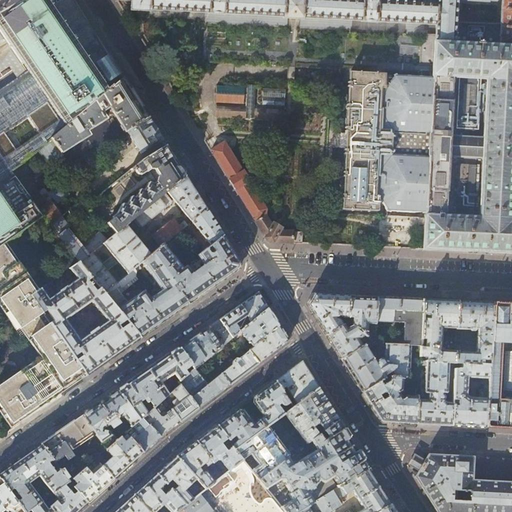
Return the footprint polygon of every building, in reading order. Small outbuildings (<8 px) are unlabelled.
[(0,0),(0,12),(21,0),(0,0)] [(49,3),(47,0),(21,0),(0,12),(0,32),(29,71),(0,90),(0,245),(42,216),(38,210),(11,172),(18,166),(37,150),(51,138),(124,77),(117,65),(112,57),(95,70),(68,31),(49,3)] [(467,0),(490,1),(490,0),(501,1),(500,0),(116,0),(122,9),(131,10),(151,11),(151,10),(209,13),(209,14),(226,15),(226,14),(284,17),(284,18),(304,19),(304,18),(361,21),(361,22),(378,23),(378,22),(436,25),(435,35),(423,34),(423,41),(420,42),(420,35),(206,24),(205,60),(352,68),(352,77),(349,77),(349,82),(352,82),(351,100),(348,99),(348,104),(351,104),(350,122),(347,122),(347,126),(349,126),(349,141),(348,144),(346,144),(346,149),(348,149),(347,167),(345,167),(345,172),(347,172),(346,189),(344,189),(343,194),(346,194),(346,208),(353,209),(353,211),(354,211),(354,209),(369,209),(369,212),(371,212),(371,211),(379,211),(379,200),(380,200),(381,201),(382,201),(388,209),(387,210),(388,211),(389,210),(400,210),(400,211),(402,211),(402,210),(413,211),(413,212),(415,212),(415,211),(426,212),(426,215),(425,215),(425,249),(511,252),(511,0),(501,0),(500,24),(456,22),(457,0),(467,0)] [(76,172),(80,169),(82,174),(79,176),(84,182),(102,167),(93,152),(127,131),(149,117),(134,93),(124,77),(51,138),(61,152),(62,152),(64,155),(64,156),(76,172)] [(284,120),(285,108),(255,106),(256,86),(247,86),(246,106),(216,104),(216,116),(284,120)] [(244,103),(245,87),(217,86),(216,102),(244,103)] [(285,106),(286,90),(258,88),(258,104),(285,106)] [(156,129),(149,117),(127,131),(141,154),(163,140),(156,129)] [(51,138),(37,150),(50,166),(64,156),(64,155),(62,152),(61,152),(51,138)] [(270,242),(302,243),(303,232),(282,231),(281,230),(280,227),(275,224),(273,225),(270,223),(265,215),(267,211),(249,183),(250,182),(244,173),(243,174),(224,142),(211,150),(267,240),(270,242)] [(167,191),(186,176),(177,163),(166,145),(144,159),(130,170),(131,172),(134,170),(137,175),(141,176),(148,171),(156,183),(153,184),(150,182),(149,182),(149,183),(148,183),(144,191),(141,189),(140,189),(140,190),(135,198),(133,197),(132,196),(131,197),(130,197),(126,205),(124,204),(123,204),(122,204),(121,205),(117,212),(112,217),(113,218),(107,223),(116,233),(126,225),(132,220),(164,193),(167,191)] [(61,179),(46,191),(43,187),(38,192),(33,184),(35,182),(35,180),(34,178),(31,178),(29,180),(18,166),(11,172),(38,210),(50,201),(51,203),(54,200),(57,203),(69,194),(80,185),(75,178),(66,186),(61,179)] [(194,189),(186,176),(167,191),(191,221),(206,209),(194,189)] [(172,201),(164,193),(132,220),(139,229),(172,201)] [(78,262),(80,263),(88,257),(80,247),(65,230),(74,223),(68,210),(61,216),(51,203),(50,201),(38,210),(42,216),(57,236),(78,262)] [(214,222),(206,209),(191,221),(209,242),(203,247),(205,250),(207,248),(210,245),(223,235),(214,222)] [(161,247),(164,244),(188,224),(185,221),(178,227),(172,220),(152,236),(161,247)] [(150,255),(126,225),(116,233),(107,240),(103,244),(128,273),(139,265),(141,262),(150,255)] [(103,244),(107,240),(99,231),(96,234),(94,232),(82,242),(83,244),(80,247),(88,257),(92,253),(103,244)] [(231,249),(223,235),(210,245),(214,252),(211,254),(207,248),(205,250),(197,255),(204,266),(192,274),(187,266),(183,268),(164,244),(161,247),(150,255),(141,262),(161,290),(174,282),(189,304),(216,285),(239,269),(240,263),(231,249)] [(13,266),(0,247),(0,299),(21,329),(24,326),(46,358),(0,389),(0,404),(13,423),(18,420),(19,422),(33,413),(68,389),(86,375),(76,360),(73,357),(49,323),(42,312),(31,295),(37,291),(18,263),(13,266)] [(92,253),(88,257),(80,263),(91,277),(100,288),(104,293),(117,282),(92,253)] [(76,360),(86,375),(113,357),(116,355),(141,338),(131,325),(128,323),(121,328),(118,325),(126,319),(104,293),(100,288),(96,290),(88,280),(91,277),(80,263),(78,262),(70,268),(77,279),(48,299),(41,288),(37,291),(31,295),(42,312),(46,309),(53,320),(49,323),(73,357),(80,352),(82,355),(76,360)] [(141,268),(139,265),(128,273),(117,282),(104,293),(126,319),(127,320),(131,317),(135,322),(131,325),(141,338),(151,331),(189,304),(174,282),(161,290),(150,298),(144,290),(127,302),(121,293),(139,281),(137,278),(137,272),(141,268)] [(259,292),(241,305),(251,322),(268,308),(264,301),(259,292)] [(326,335),(341,325),(338,320),(334,317),(336,313),(340,316),(347,316),(349,295),(333,294),(314,293),(307,305),(313,314),(316,319),(326,335)] [(362,296),(349,295),(347,316),(347,321),(351,324),(366,336),(374,342),(375,320),(376,296),(362,296)] [(420,340),(423,299),(410,298),(386,297),(376,296),(375,320),(403,322),(403,344),(420,344),(420,340)] [(438,299),(423,299),(420,340),(425,340),(424,348),(420,348),(419,357),(425,358),(425,361),(454,362),(454,353),(455,352),(440,351),(441,328),(456,328),(458,300),(438,299)] [(476,301),(458,300),(456,328),(469,329),(469,328),(477,328),(476,354),(454,353),(454,362),(462,363),(483,364),(483,358),(489,358),(492,302),(476,301)] [(511,302),(492,302),(489,358),(489,364),(486,427),(511,428),(511,302)] [(233,337),(240,331),(251,322),(241,305),(231,311),(220,319),(233,337)] [(274,317),(268,308),(251,322),(240,331),(253,347),(279,325),(274,317)] [(233,338),(233,337),(220,319),(202,332),(179,348),(195,368),(179,381),(178,382),(173,386),(175,389),(180,385),(191,398),(211,382),(202,371),(200,374),(195,369),(233,338)] [(343,324),(341,325),(326,335),(339,355),(341,359),(361,345),(358,339),(360,337),(361,339),(363,339),(366,336),(351,324),(345,328),(343,324)] [(285,335),(279,325),(253,347),(249,350),(258,363),(272,352),(288,340),(285,335)] [(367,342),(361,345),(341,359),(348,370),(362,392),(385,377),(382,372),(388,368),(382,359),(381,358),(380,358),(379,358),(377,359),(376,360),(375,361),(367,348),(375,342),(374,342),(367,342)] [(420,348),(420,344),(403,344),(397,343),(383,343),(382,359),(388,368),(392,374),(390,373),(388,375),(402,376),(407,377),(418,377),(418,374),(408,374),(410,347),(420,348)] [(173,374),(179,381),(195,368),(179,348),(130,382),(117,391),(140,420),(142,417),(148,413),(140,402),(144,399),(146,402),(149,400),(153,406),(152,406),(153,408),(155,407),(163,399),(169,395),(160,383),(173,374)] [(248,370),(258,363),(249,350),(239,359),(235,358),(232,361),(231,365),(221,374),(229,385),(248,370)] [(287,372),(275,381),(283,393),(287,390),(296,404),(318,388),(312,377),(301,361),(293,368),(287,372)] [(454,362),(425,361),(419,361),(419,365),(425,365),(424,392),(425,393),(429,393),(429,399),(417,399),(416,424),(435,425),(451,426),(452,402),(445,402),(442,399),(443,397),(443,395),(443,394),(443,393),(442,392),(445,392),(446,391),(447,366),(454,366),(454,362)] [(456,369),(455,370),(454,370),(452,402),(451,426),(469,426),(486,427),(489,364),(483,364),(462,363),(461,367),(460,368),(459,367),(458,367),(457,367),(457,368),(456,369)] [(207,401),(229,385),(221,374),(211,382),(191,398),(198,408),(207,401)] [(401,390),(402,376),(388,375),(385,377),(362,392),(371,407),(374,411),(381,422),(392,423),(402,423),(416,424),(417,399),(417,396),(405,396),(401,398),(398,392),(401,390)] [(283,393),(275,381),(266,388),(254,397),(253,402),(264,416),(258,420),(264,428),(265,427),(283,414),(278,405),(280,403),(281,404),(282,404),(282,405),(283,405),(284,405),(286,405),(287,404),(289,403),(283,393)] [(198,408),(191,398),(180,385),(175,389),(172,392),(177,399),(173,401),(173,403),(175,406),(171,410),(180,422),(186,417),(198,408)] [(331,409),(318,388),(296,404),(284,413),(306,444),(308,443),(319,434),(323,431),(338,420),(331,409)] [(97,405),(82,415),(96,434),(106,449),(116,440),(112,434),(111,434),(108,431),(104,430),(104,428),(106,428),(110,425),(111,427),(113,427),(119,423),(119,421),(118,419),(121,417),(124,417),(131,427),(132,426),(137,422),(140,420),(117,391),(97,405)] [(163,399),(155,407),(153,408),(148,413),(142,417),(160,437),(170,430),(180,422),(171,410),(163,399)] [(238,409),(217,425),(227,438),(228,440),(234,435),(237,440),(231,447),(234,450),(264,428),(258,420),(254,423),(243,410),(238,409)] [(71,451),(96,434),(82,415),(60,430),(41,444),(57,465),(60,469),(69,482),(72,479),(83,469),(71,451)] [(160,437),(142,417),(140,420),(137,422),(141,427),(140,428),(136,431),(134,428),(132,426),(131,427),(129,429),(125,432),(129,437),(143,452),(152,444),(160,437)] [(346,432),(338,420),(323,431),(327,437),(323,440),(319,434),(308,443),(309,445),(312,442),(315,447),(297,460),(297,462),(298,464),(296,466),(294,463),(292,465),(288,457),(258,479),(266,489),(279,480),(283,481),(289,494),(288,495),(288,496),(290,501),(280,506),(285,511),(298,511),(368,468),(362,457),(346,432)] [(125,432),(129,429),(126,425),(117,433),(120,437),(125,432)] [(221,443),(227,438),(217,425),(209,431),(196,441),(212,462),(213,463),(216,460),(220,460),(228,471),(242,460),(240,457),(234,450),(231,447),(227,450),(221,443)] [(288,457),(265,427),(264,428),(234,450),(240,457),(250,450),(261,465),(252,472),(258,479),(288,457)] [(120,437),(116,440),(106,449),(112,457),(102,466),(114,479),(132,462),(143,452),(129,437),(124,441),(120,437)] [(186,448),(176,456),(205,489),(214,482),(206,472),(203,471),(202,469),(206,466),(207,466),(212,462),(196,441),(186,448)] [(53,468),(57,465),(41,444),(31,450),(0,472),(0,478),(24,511),(26,511),(42,501),(29,483),(39,475),(46,485),(53,493),(69,482),(60,469),(55,472),(53,468)] [(511,511),(511,458),(490,457),(437,455),(413,453),(410,459),(407,464),(415,476),(419,483),(437,511),(511,511)] [(167,464),(157,473),(165,483),(170,489),(185,505),(199,494),(202,491),(205,489),(176,456),(167,464)] [(95,458),(83,469),(72,479),(77,484),(73,487),(87,503),(97,494),(114,479),(102,466),(95,458)] [(205,489),(202,491),(219,511),(285,511),(280,506),(266,489),(258,479),(252,472),(242,460),(228,471),(214,482),(205,489)] [(368,468),(298,511),(378,511),(391,504),(386,495),(380,486),(373,476),(371,472),(368,468)] [(161,487),(165,483),(157,473),(147,482),(133,494),(149,511),(155,511),(163,504),(170,511),(176,511),(185,505),(170,489),(164,494),(161,491),(161,490),(161,489),(161,488),(161,487)] [(0,511),(1,511),(6,509),(14,511),(24,511),(0,478),(0,511)] [(73,487),(69,482),(53,493),(58,499),(48,508),(42,501),(26,511),(76,511),(87,503),(73,487)] [(123,504),(114,511),(149,511),(133,494),(128,500),(123,504)] [(214,511),(199,494),(185,505),(176,511),(214,511)]
